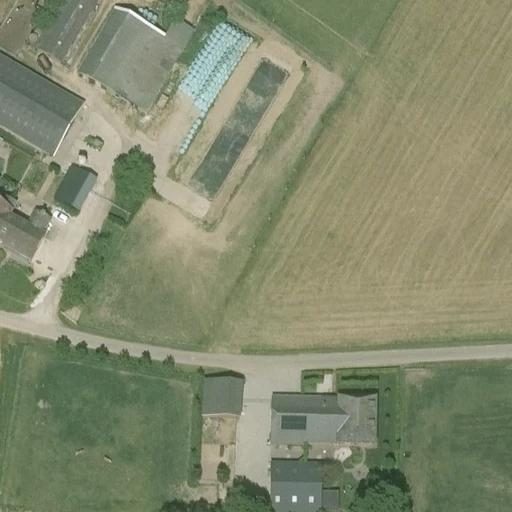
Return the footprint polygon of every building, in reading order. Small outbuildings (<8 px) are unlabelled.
[(98,0),(64,0),(35,51),(61,66),(98,0)] [(174,23),(164,40),(113,10),(75,76),(144,115),(182,51),(192,34),(174,23)] [(191,68),(219,86),(244,46),(215,29),(191,68)] [(0,129),(54,161),(84,109),(0,58),(0,129)] [(251,97),(268,105),(281,81),(264,73),(251,97)] [(77,215),(95,183),(71,170),(54,202),(77,215)] [(2,200),(0,203),(0,244),(9,250),(7,252),(29,265),(44,239),(42,239),(51,223),(34,213),(26,229),(8,220),(15,207),(2,200)] [(201,420),(239,423),(241,386),(204,381),(201,420)] [(337,400),(337,401),(322,400),(322,401),(270,400),(269,448),(304,449),(305,447),(336,448),(336,446),(374,447),(374,401),(337,400)] [(304,451),(303,464),(320,465),(321,452),(304,451)] [(319,511),(320,469),(270,468),(268,511),(319,511)]
